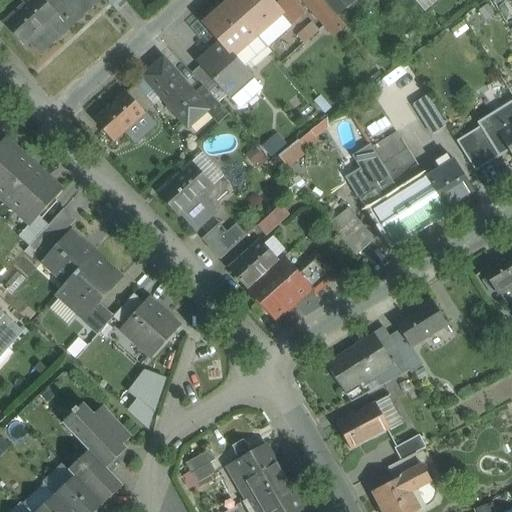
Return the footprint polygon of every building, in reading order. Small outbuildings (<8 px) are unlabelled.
[(31,0),(25,6),(6,23),(25,44),(31,39),(56,16),(41,0),(31,0)] [(62,0),(60,2),(57,0),(41,0),(56,16),(31,39),(42,52),(99,0),(106,0),(117,12),(128,3),(125,0),(62,0)] [(269,0),(233,0),(229,3),(254,31),(276,11),(278,10),(276,7),(269,0)] [(303,14),(291,0),(284,0),(276,7),(278,10),(276,11),(290,26),(303,14)] [(319,0),(306,0),(333,38),(342,32),(319,0)] [(322,0),(337,17),(356,1),(354,0),(322,0)] [(417,0),(416,1),(424,12),(439,0),(417,0)] [(254,31),(229,3),(204,24),(222,45),(223,44),(244,68),(267,46),(254,31)] [(244,68),(223,44),(222,45),(200,64),(201,66),(219,86),(210,94),(218,103),(227,95),(237,106),(248,104),(256,96),(260,86),(244,68)] [(197,97),(163,59),(144,76),(188,127),(207,111),(208,110),(197,97)] [(219,86),(201,66),(192,74),(205,89),(206,89),(210,94),(219,86)] [(492,122),(499,134),(511,126),(511,94),(501,77),(496,80),(498,83),(483,92),(496,114),(492,122)] [(153,106),(135,85),(127,93),(145,114),(153,106)] [(210,94),(206,89),(205,89),(197,97),(208,110),(207,111),(218,125),(229,115),(218,103),(210,94)] [(127,93),(96,121),(115,142),(146,115),(145,114),(127,93)] [(446,127),(427,97),(413,105),(432,136),(446,127)] [(511,126),(499,134),(511,154),(511,126)] [(501,157),(484,131),(471,140),(488,165),(501,157)] [(311,133),(300,142),(307,151),(319,142),(311,133)] [(397,134),(372,149),(376,155),(401,140),(397,134)] [(419,168),(401,140),(376,155),(394,184),(419,168)] [(33,167),(4,141),(0,145),(0,194),(4,198),(33,167)] [(372,149),(356,159),(363,170),(348,179),(370,216),(374,213),(373,212),(400,195),(394,184),(376,155),(372,149)] [(455,161),(427,179),(447,210),(474,193),(455,161)] [(192,165),(160,194),(180,215),(181,214),(196,231),(215,214),(199,197),(211,187),(192,165)] [(33,167),(4,198),(32,224),(39,217),(61,193),(33,167)] [(447,210),(427,179),(400,195),(420,227),(447,210)] [(400,195),(373,212),(374,213),(393,243),(420,227),(400,195)] [(279,207),(259,226),(267,235),(288,216),(279,207)] [(331,224),(360,254),(377,237),(348,207),(331,224)] [(49,227),(45,231),(60,245),(72,232),(69,230),(77,221),(64,209),(49,227)] [(39,217),(32,224),(19,238),(30,248),(45,231),(49,227),(39,217)] [(219,224),(202,240),(210,249),(227,233),(219,224)] [(227,233),(210,249),(221,260),(247,236),(236,225),(227,233)] [(60,245),(43,263),(67,284),(95,253),(72,232),(60,245)] [(260,241),(229,269),(248,291),(280,262),(279,262),(260,241)] [(511,251),(482,270),(498,295),(499,294),(506,305),(511,301),(511,288),(511,287),(511,286),(511,251)] [(67,284),(58,294),(80,315),(85,319),(100,302),(110,290),(106,287),(118,274),(95,253),(67,284)] [(334,278),(315,257),(296,273),(310,289),(309,290),(314,296),(334,278)] [(283,258),(279,262),(280,262),(248,291),(267,312),(269,310),(276,319),(286,310),(287,312),(299,301),(298,300),(309,290),(310,289),(296,273),(283,258)] [(135,294),(115,316),(116,316),(114,318),(126,329),(147,305),(135,294)] [(434,301),(398,323),(402,330),(413,347),(449,325),(434,301)] [(115,316),(100,302),(85,319),(80,315),(78,317),(98,335),(114,318),(116,316),(115,316)] [(126,329),(125,330),(152,355),(177,327),(150,302),(147,305),(126,329)] [(0,313),(0,349),(5,344),(8,347),(20,332),(0,313)] [(413,347),(402,330),(390,337),(396,346),(411,370),(410,371),(412,373),(424,366),(413,347)] [(377,336),(330,365),(346,391),(393,363),(393,362),(387,352),(377,336)] [(411,370),(396,346),(387,352),(393,362),(393,363),(401,377),(410,371),(411,370)] [(412,378),(400,385),(404,393),(417,386),(412,378)] [(377,403),(339,423),(351,446),(389,427),(377,403)] [(108,411),(104,407),(95,414),(96,415),(95,416),(84,404),(78,410),(77,408),(73,412),(75,414),(64,424),(90,452),(94,456),(105,446),(117,460),(128,449),(126,448),(123,445),(131,437),(108,413),(108,411)] [(419,435),(395,449),(401,462),(417,453),(426,448),(419,435)] [(268,444),(237,462),(256,495),(287,477),(268,444)] [(117,460),(105,446),(94,456),(111,475),(122,465),(117,460)] [(210,451),(186,464),(191,475),(211,464),(216,461),(210,451)] [(94,456),(90,452),(69,471),(75,478),(75,477),(102,506),(123,487),(111,475),(94,456)] [(401,462),(388,469),(395,481),(423,466),(417,453),(401,462)] [(211,464),(191,475),(197,484),(216,474),(211,464)] [(395,481),(374,493),(384,511),(418,511),(420,511),(410,493),(431,481),(423,466),(395,481)] [(96,511),(102,506),(75,477),(75,478),(55,497),(69,511),(96,511)] [(287,477),(256,495),(259,500),(250,505),(254,511),(303,511),(306,510),(287,477)] [(69,511),(55,497),(38,511),(69,511)]
